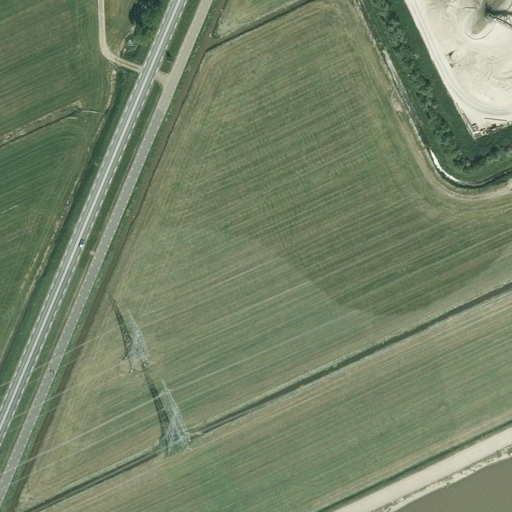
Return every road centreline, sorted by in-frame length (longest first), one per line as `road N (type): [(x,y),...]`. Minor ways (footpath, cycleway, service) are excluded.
road 1 (unclassified): [(0,493),(206,0)]
road 2 (primary): [(0,428),(178,0)]
road 3 (track): [(343,0),(433,182),(460,199),(511,187)]
road 4 (track): [(511,440),(364,511)]
